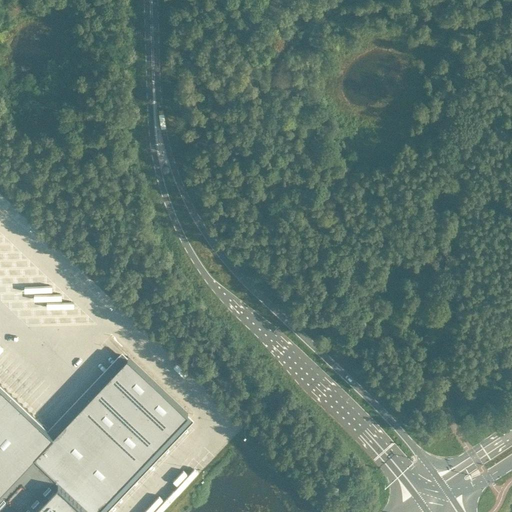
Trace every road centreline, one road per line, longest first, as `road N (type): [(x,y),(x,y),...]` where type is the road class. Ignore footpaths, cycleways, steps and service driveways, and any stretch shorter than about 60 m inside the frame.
road 1 (secondary): [(159,145),(172,216),(212,283),(421,499)]
road 2 (secondary): [(443,483),(215,248),(159,145)]
road 3 (track): [(448,415),(457,0)]
road 4 (secondary): [(159,145),(150,0)]
